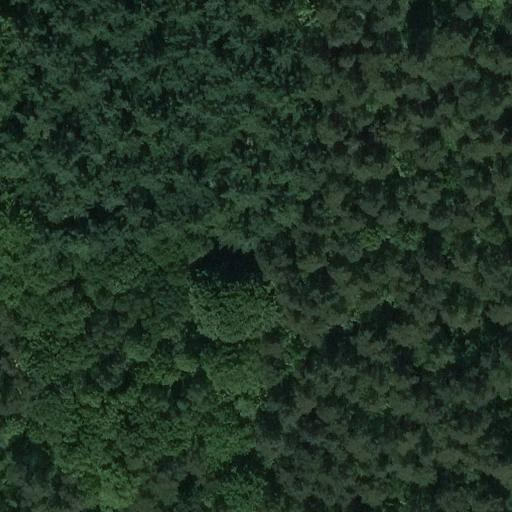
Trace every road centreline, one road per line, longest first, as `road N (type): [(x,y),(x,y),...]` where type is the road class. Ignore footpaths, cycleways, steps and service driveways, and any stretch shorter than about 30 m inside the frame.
road 1 (track): [(511,219),(26,224)]
road 2 (track): [(1,142),(115,511)]
